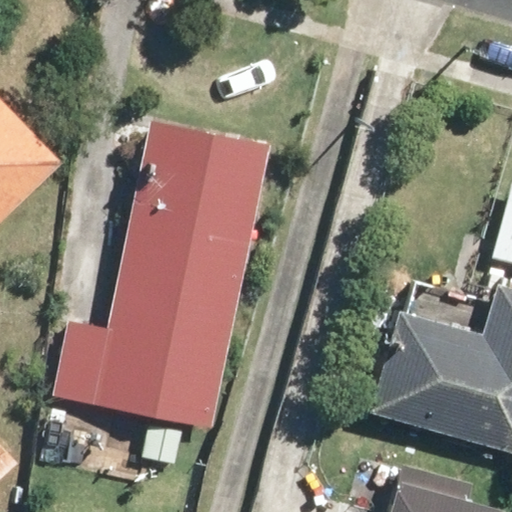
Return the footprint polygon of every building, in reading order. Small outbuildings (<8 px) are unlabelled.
[(0,212),(55,161),(0,102),(0,212)] [(52,390),(204,423),(264,141),(149,117),(103,327),(67,319),(52,390)] [(511,183),(486,249),(511,258),(511,183)] [(361,410),(511,451),(511,286),(490,281),(477,327),(391,303),(361,410)] [(494,511),(495,509),(391,476),(380,511),(343,511),(341,511),(340,511),(494,511)]
